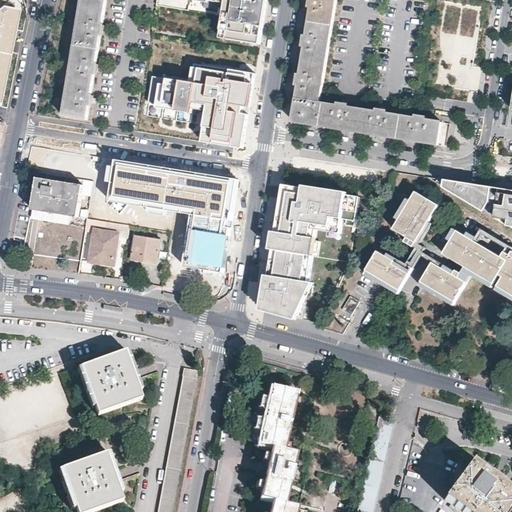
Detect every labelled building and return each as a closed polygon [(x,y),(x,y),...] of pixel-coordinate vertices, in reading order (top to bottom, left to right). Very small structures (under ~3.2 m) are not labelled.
[(92,106),(93,100),(94,96),(92,95),(95,74),(97,74),(98,70),(99,65),(97,64),(101,35),(104,36),(105,31),(105,26),(103,25),(107,0),(83,0),(80,19),(70,83),(64,120),(87,124),(90,105),(92,106)] [(267,0),(157,0),(157,2),(224,12),(220,39),(261,45),(267,0)] [(438,145),(442,122),(426,119),(426,117),(422,116),(417,115),(417,117),(386,113),(387,111),(381,110),(378,109),(377,111),(348,107),(349,105),(344,104),(339,103),(339,105),(320,102),(322,91),(336,0),(311,0),(311,1),(310,6),(312,7),(307,36),(305,36),(304,41),(304,45),(306,46),(301,75),(299,74),(298,79),(297,84),(300,85),(295,111),(293,122),(438,145)] [(0,103),(2,104),(21,6),(2,2),(0,3),(0,103)] [(172,72),(157,75),(150,114),(206,124),(204,135),(242,142),(255,68),(201,58),(198,77),(172,72)] [(457,88),(478,90),(481,68),(459,65),(457,88)] [(242,181),(119,163),(110,221),(190,232),(183,278),(227,285),(242,181)] [(46,203),(34,200),(33,209),(78,217),(83,185),(47,179),(46,185),(37,183),(35,193),(48,195),(46,203)] [(490,214),(494,188),(450,181),(448,189),(490,214)] [(262,306),(301,317),(305,293),(308,279),(309,273),(304,273),(306,261),(310,262),(312,254),(314,238),(309,237),(311,227),(316,227),(331,230),(340,231),(342,217),(346,217),(355,219),(359,195),(283,182),(262,306)] [(511,199),(511,190),(502,189),(494,188),(490,214),(498,219),(501,198),(511,199)] [(430,222),(440,205),(434,201),(417,191),(412,200),(408,198),(397,217),(400,220),(395,229),(405,235),(403,239),(411,244),(415,246),(418,242),(430,222)] [(35,193),(34,200),(46,203),(48,195),(35,193)] [(511,199),(501,198),(498,219),(510,227),(511,227),(511,199)] [(418,242),(421,244),(433,224),(430,222),(418,242)] [(116,249),(119,233),(95,228),(90,260),(112,264),(114,248),(116,249)] [(451,243),(459,230),(455,228),(447,241),(451,243)] [(511,298),(511,262),(503,257),(492,250),(490,253),(474,244),(476,240),(467,235),(459,230),(451,243),(445,253),(462,264),(457,271),(461,274),(459,277),(434,262),(421,285),(454,305),(468,283),(472,275),(487,284),(493,287),(499,276),(500,274),(504,277),(496,290),(511,298)] [(469,232),(467,235),(476,240),(478,237),(469,232)] [(157,264),(160,240),(136,236),(132,260),(157,264)] [(476,240),(474,244),(490,253),(492,250),(476,240)] [(411,274),(414,267),(413,267),(398,258),(396,260),(379,250),(374,258),(367,269),(368,270),(366,274),(399,293),(401,290),(411,274)] [(461,274),(457,271),(436,259),(434,262),(459,277),(461,274)] [(352,314),(360,300),(351,295),(342,309),(352,314)] [(98,415),(142,400),(125,353),(81,368),(94,404),(98,415)] [(183,377),(196,380),(197,371),(184,369),(183,377)] [(181,384),(195,386),(196,380),(183,377),(181,384)] [(180,391),(193,393),(195,386),(181,384),(180,391)] [(297,511),(298,509),(298,508),(286,505),(297,454),(285,451),(298,394),(273,388),(269,404),(263,402),(261,410),(267,411),(266,419),(264,426),(258,424),(256,432),(263,433),(259,447),(271,449),(270,457),(264,456),(262,463),(268,465),(266,475),(263,485),(258,484),(256,491),(262,493),(260,500),(272,503),(270,511),(297,511)] [(179,397),(192,400),(193,393),(180,391),(179,397)] [(178,403),(191,406),(192,400),(179,397),(178,403)] [(177,410),(190,413),(191,406),(178,403),(177,410)] [(176,417),(189,419),(190,413),(177,410),(176,417)] [(371,436),(375,417),(366,415),(362,434),(371,436)] [(174,423),(188,426),(189,419),(176,417),(174,423)] [(356,511),(373,511),(392,422),(376,418),(356,511)] [(173,429),(187,432),(188,426),(174,423),(173,429)] [(172,436),(186,438),(187,432),(173,429),(172,436)] [(171,442),(184,445),(186,438),(172,436),(171,442)] [(170,449),(183,451),(184,445),(171,442),(170,449)] [(169,455),(182,457),(183,451),(170,449),(169,455)] [(93,511),(124,501),(107,454),(62,470),(68,488),(76,511),(93,511)] [(168,461),(181,464),(182,457),(169,455),(168,461)] [(166,467),(180,470),(181,464),(168,461),(166,467)] [(511,494),(469,463),(443,499),(461,511),(506,511),(511,504),(511,494)] [(165,474),(179,476),(180,470),(166,467),(165,474)] [(164,480),(178,483),(179,476),(165,474),(164,480)] [(163,487),(176,489),(178,483),(164,480),(163,487)] [(161,493),(175,496),(176,489),(163,487),(161,493)] [(160,500),(174,503),(175,496),(161,493),(160,500)] [(159,506),(173,509),(174,503),(160,500),(159,506)]
